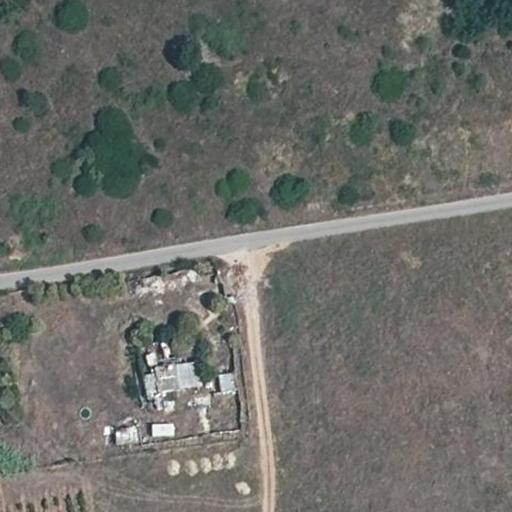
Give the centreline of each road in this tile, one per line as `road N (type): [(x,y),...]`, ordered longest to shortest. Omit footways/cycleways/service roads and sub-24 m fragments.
road 1 (unclassified): [(511,199),(0,278)]
road 2 (track): [(238,243),(263,413),(267,511)]
